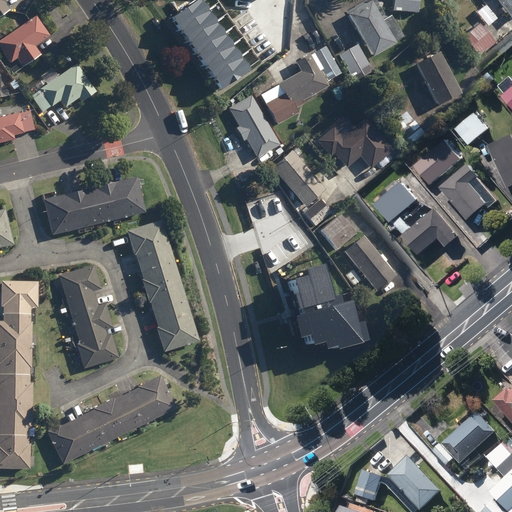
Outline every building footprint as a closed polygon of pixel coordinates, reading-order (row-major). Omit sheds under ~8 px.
[(0,0),(0,20),(11,13),(5,3),(9,0),(0,0)] [(179,30),(210,9),(203,0),(197,0),(171,18),(179,30)] [(394,0),(394,11),(418,12),(418,0),(394,0)] [(511,0),(492,0),(510,22),(511,20),(511,0)] [(344,14),(368,57),(400,39),(392,26),(384,31),(367,2),(344,14)] [(473,13),(485,27),(494,19),(482,6),(473,13)] [(187,41),(217,20),(210,9),(179,30),(187,41)] [(19,60),(24,68),(42,56),(36,48),(51,38),(37,18),(0,42),(0,46),(12,64),(19,60)] [(226,32),(217,20),(187,41),(195,53),(226,32)] [(460,38),(476,57),(492,43),(476,25),(460,38)] [(203,64),(234,43),(226,32),(195,53),(203,64)] [(212,76),(242,54),(234,43),(203,64),(212,76)] [(336,55),(350,82),(369,72),(354,45),(336,55)] [(309,54),(324,81),(336,74),(322,47),(309,54)] [(412,65),(433,105),(456,94),(435,53),(412,65)] [(251,67),(242,54),(212,76),(221,88),(251,67)] [(260,105),(271,125),(293,114),(290,109),(298,105),(296,101),(323,87),(306,54),(291,62),(296,72),(274,84),(279,94),(260,105)] [(32,99),(43,114),(53,107),(53,109),(62,102),(67,109),(81,99),(84,103),(97,93),(77,66),(32,99)] [(485,78),(489,83),(494,79),(490,74),(485,78)] [(511,87),(502,97),(511,108),(511,87)] [(278,146),(250,97),(228,110),(238,127),(235,129),(243,141),(245,140),(256,158),(278,146)] [(0,119),(0,145),(15,141),(14,138),(26,135),(25,134),(36,131),(31,112),(0,119)] [(396,133),(405,144),(420,133),(403,112),(386,126),(394,135),(396,133)] [(455,130),(468,145),(487,129),(474,113),(455,130)] [(344,167),(357,157),(369,172),(394,151),(373,125),(361,135),(353,126),(339,137),(331,128),(315,142),(328,157),(332,153),(344,167)] [(488,146),(508,188),(511,185),(511,135),(488,146)] [(305,207),(325,189),(290,151),(271,169),(305,207)] [(412,165),(426,181),(440,168),(426,153),(412,165)] [(382,163),(386,168),(392,162),(388,157),(382,163)] [(439,188),(467,220),(487,203),(470,183),(478,176),(467,164),(439,188)] [(45,201),(53,235),(147,213),(139,177),(106,185),(105,181),(94,184),(95,188),(45,201)] [(374,206),(393,229),(424,203),(404,180),(374,206)] [(305,212),(316,225),(332,212),(321,199),(305,212)] [(402,236),(418,255),(438,238),(445,247),(458,236),(435,208),(402,236)] [(5,209),(0,210),(0,248),(15,245),(5,209)] [(320,230),(336,249),(355,233),(340,214),(320,230)] [(144,281),(147,291),(182,281),(163,220),(128,231),(136,255),(137,254),(145,281),(144,281)] [(339,252),(371,292),(391,276),(358,236),(339,252)] [(60,276),(75,326),(110,316),(106,304),(99,307),(94,292),(102,290),(95,265),(60,276)] [(289,316),(294,337),(307,334),(309,345),(319,342),(321,348),(332,345),(333,349),(357,343),(346,301),(329,305),(319,265),(301,269),(303,276),(288,280),(296,314),(289,316)] [(344,276),(352,286),(358,281),(350,271),(344,276)] [(182,281),(147,291),(150,303),(152,302),(160,328),(158,328),(165,352),(201,341),(182,281)] [(0,322),(0,344),(33,345),(33,322),(31,322),(32,307),(38,307),(39,282),(2,282),(2,306),(4,306),(4,322),(0,322)] [(110,316),(75,326),(81,344),(77,345),(85,369),(119,358),(112,334),(108,336),(106,330),(114,328),(110,316)] [(33,345),(0,344),(0,404),(33,405),(34,384),(30,383),(31,368),(32,368),(33,345)] [(115,399),(106,403),(122,436),(178,408),(162,376),(139,387),(140,388),(115,400),(115,399)] [(494,403),(511,423),(511,392),(510,394),(508,391),(494,403)] [(122,436),(106,403),(94,409),(95,411),(61,428),(60,426),(48,432),(64,465),(122,436)] [(33,429),(33,405),(0,404),(0,469),(31,469),(31,444),(30,444),(30,429),(33,429)] [(433,452),(447,467),(455,460),(460,465),(496,433),(478,414),(441,446),(440,445),(433,452)] [(511,455),(511,446),(510,444),(495,457),(502,464),(511,455)] [(388,476),(420,511),(441,492),(408,457),(388,476)] [(354,493),(373,499),(381,476),(362,470),(354,493)] [(483,511),(508,511),(511,508),(511,472),(490,494),(496,500),(483,511)]
